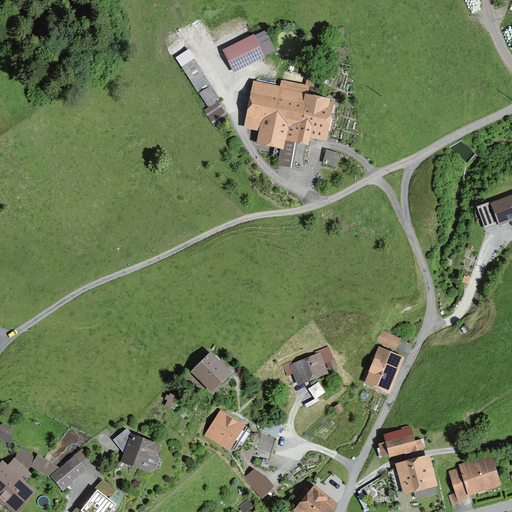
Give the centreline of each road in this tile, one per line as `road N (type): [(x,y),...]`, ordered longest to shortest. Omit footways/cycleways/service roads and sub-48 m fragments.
road 1 (residential): [(0,348),(95,283),(235,221),(331,200),(413,160)]
road 2 (residential): [(340,511),(428,313),(428,280),(403,220),(403,180),(413,160)]
